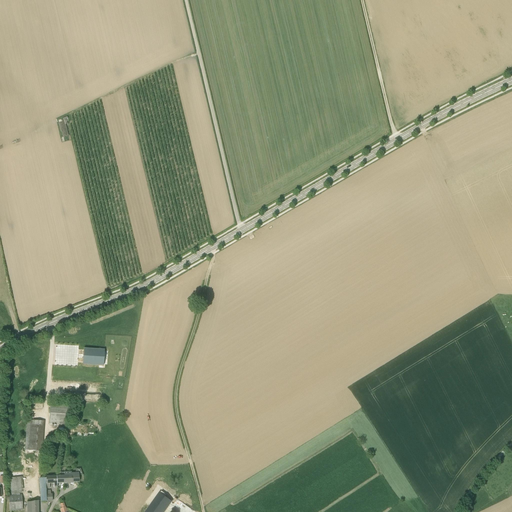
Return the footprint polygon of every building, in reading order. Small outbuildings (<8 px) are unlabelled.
[(82,347),(82,363),(81,363),(101,364),(103,347),(82,347)] [(69,425),(70,420),(71,404),(51,403),(49,424),(69,425)] [(25,461),(5,463),(6,474),(8,473),(8,478),(10,478),(24,477),(23,472),(36,471),(36,461),(35,461),(35,451),(42,451),(45,421),(27,420),(25,450),(25,461)] [(67,473),(64,473),(64,472),(58,472),(58,476),(57,476),(57,483),(65,483),(65,479),(67,479),(67,473)] [(78,473),(72,474),(72,472),(67,473),(67,479),(65,479),(65,483),(72,483),(77,483),(77,482),(77,480),(78,480),(79,480),(78,473)] [(57,487),(57,483),(57,476),(46,477),(46,478),(46,484),(46,488),(49,488),(49,483),(54,483),(54,487),(57,487)] [(10,479),(11,495),(19,495),(19,494),(21,494),(21,490),(23,490),(21,478),(10,479)] [(172,501),(159,493),(154,501),(166,509),(171,502),(172,501)] [(23,510),(22,495),(12,495),(8,496),(10,511),(23,510)] [(37,511),(37,501),(31,501),(31,503),(27,503),(27,511),(37,511)] [(61,511),(67,511),(69,511),(68,510),(67,508),(66,508),(65,502),(60,504),(62,508),(60,508),(61,511)]
